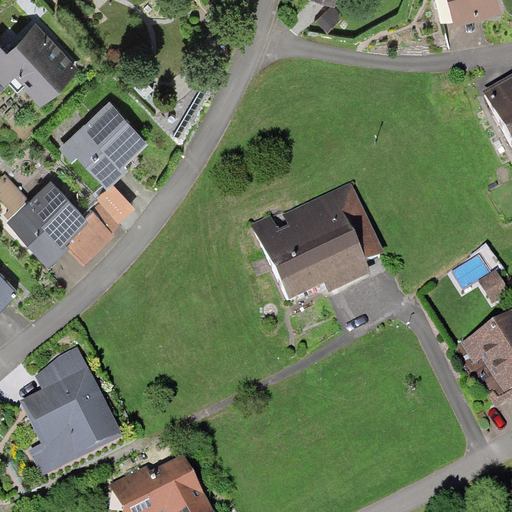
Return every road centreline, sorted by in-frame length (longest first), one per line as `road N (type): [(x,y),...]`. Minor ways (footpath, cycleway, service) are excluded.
road 1 (residential): [(0,359),(117,255),(178,186),(250,43)]
road 2 (residential): [(511,51),(418,64),(250,43)]
road 3 (residential): [(381,511),(511,444)]
